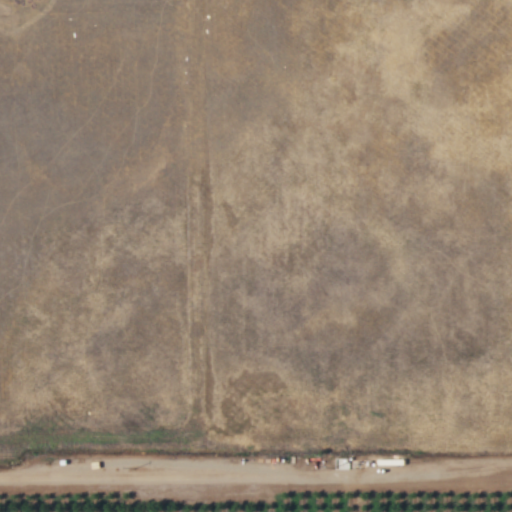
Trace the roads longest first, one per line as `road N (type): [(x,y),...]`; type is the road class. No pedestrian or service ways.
road 1 (track): [(193,0),(193,438)]
road 2 (track): [(193,438),(511,450)]
road 3 (track): [(0,440),(193,438)]
